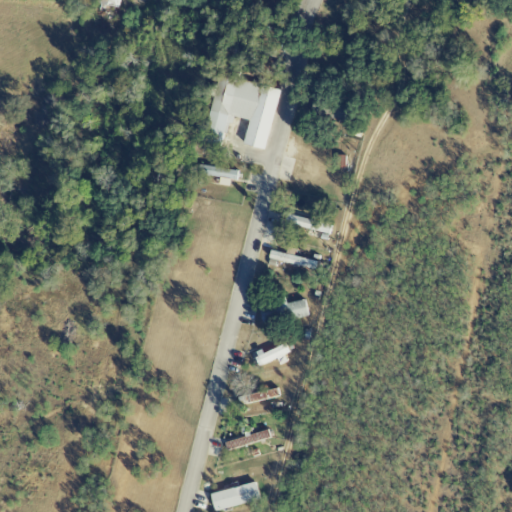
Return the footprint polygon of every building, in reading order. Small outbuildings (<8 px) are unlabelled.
[(264,152),(279,91),(236,81),(239,70),(222,66),(203,144),(223,149),(230,118),(247,122),(241,146),(264,152)] [(237,172),(198,165),(196,174),(235,181),(237,172)] [(330,226),(286,215),(284,224),(328,235),(330,226)] [(313,271),(316,263),(270,250),(268,258),(313,271)] [(307,317),(303,300),(281,305),(259,310),(263,327),(307,317)] [(255,357),(259,366),(288,353),(284,345),(255,357)]
